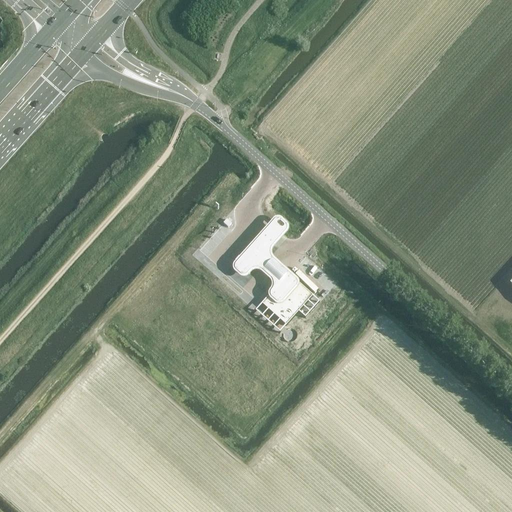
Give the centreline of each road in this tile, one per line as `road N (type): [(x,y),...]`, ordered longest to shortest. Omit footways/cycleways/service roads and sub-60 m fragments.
road 1 (tertiary): [(511,385),(224,126)]
road 2 (tertiary): [(79,56),(212,116)]
road 3 (tertiary): [(212,116),(94,40)]
